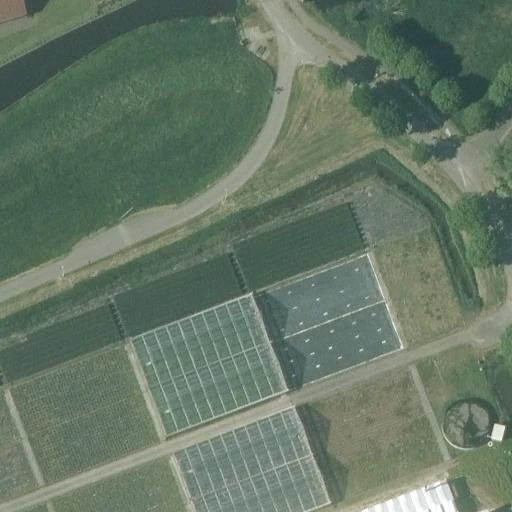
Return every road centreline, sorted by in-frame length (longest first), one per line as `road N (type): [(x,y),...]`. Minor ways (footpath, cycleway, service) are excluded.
road 1 (track): [(1,511),(511,314)]
road 2 (residential): [(0,291),(222,192),(274,132),(291,29)]
road 3 (residential): [(511,246),(462,172),(291,29)]
